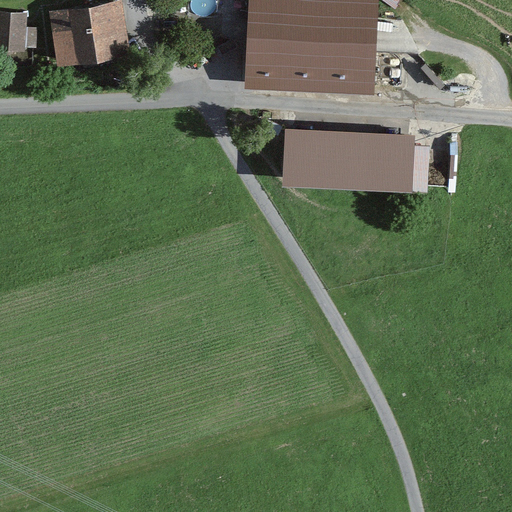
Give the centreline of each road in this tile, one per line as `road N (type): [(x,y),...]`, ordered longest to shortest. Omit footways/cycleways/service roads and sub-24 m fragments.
road 1 (unclassified): [(511,120),(183,99)]
road 2 (unclassified): [(183,99),(0,106)]
